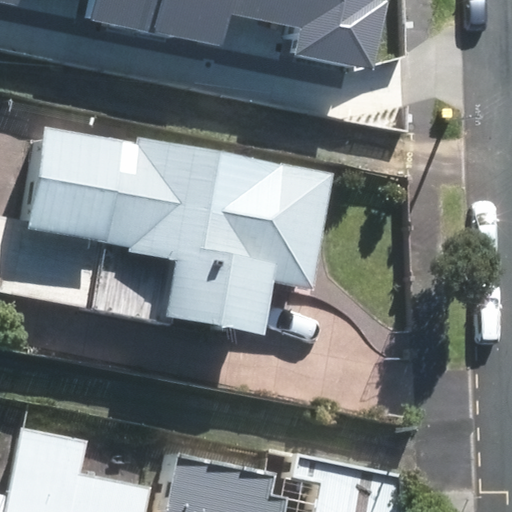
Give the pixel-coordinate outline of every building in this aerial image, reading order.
[(264,0),(25,0),(22,19),(68,30),(120,39),(123,26),(186,38),(174,96),(297,120),(312,47),(257,36),(264,0)] [(90,150),(15,140),(1,240),(107,257),(106,264),(145,271),(135,331),(237,348),(246,291),(295,298),(296,289),(318,181),(91,141),(90,150)] [(129,511),(140,463),(3,434),(0,449),(0,511),(129,511)] [(281,453),(276,483),(304,491),(300,511),(394,511),(395,475),(281,453)] [(170,454),(155,465),(145,511),(261,511),(262,508),(247,506),(251,483),(257,473),(170,454)]
